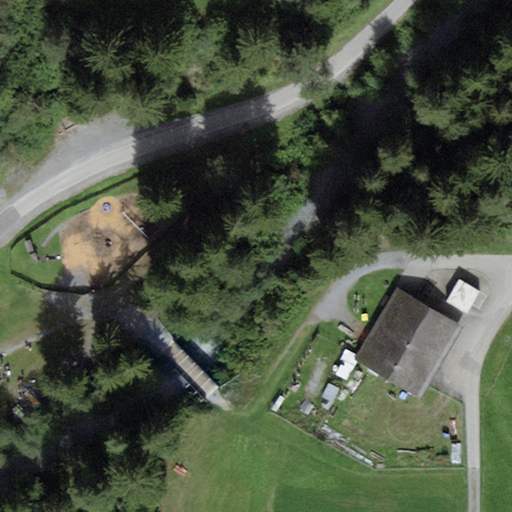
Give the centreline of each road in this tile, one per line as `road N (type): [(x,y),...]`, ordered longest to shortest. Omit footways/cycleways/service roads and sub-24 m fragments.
road 1 (residential): [(412,0),(326,76),(276,106),(98,165),(45,194),(0,236)]
road 2 (track): [(310,316),(342,282),(380,259),(511,268)]
road 3 (track): [(473,511),(470,370)]
